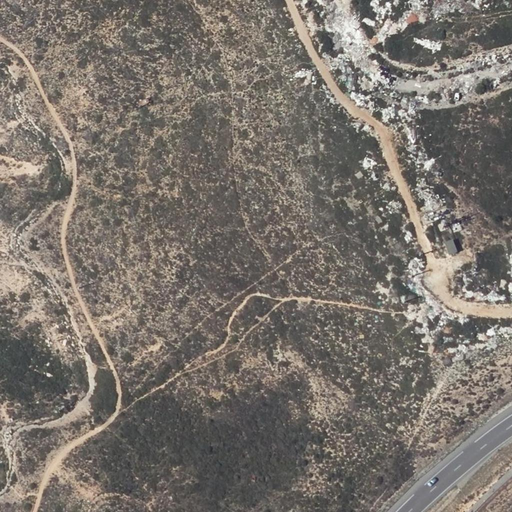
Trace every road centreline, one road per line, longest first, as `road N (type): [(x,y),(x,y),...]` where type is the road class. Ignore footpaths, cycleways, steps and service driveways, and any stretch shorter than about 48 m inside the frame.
road 1 (track): [(283,0),(332,96),(386,150),(443,291),(476,310),(511,307)]
road 2 (trunk): [(511,424),(410,511)]
